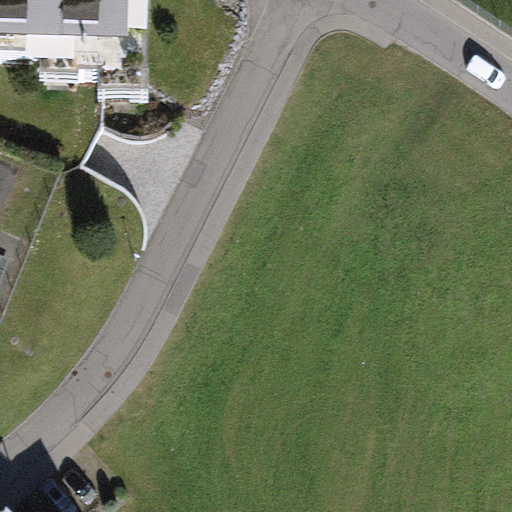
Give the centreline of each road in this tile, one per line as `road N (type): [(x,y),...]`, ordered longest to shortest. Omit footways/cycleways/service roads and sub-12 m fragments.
road 1 (residential): [(288,0),(243,96),(66,404),(0,470)]
road 2 (residential): [(511,85),(440,36),(366,0)]
